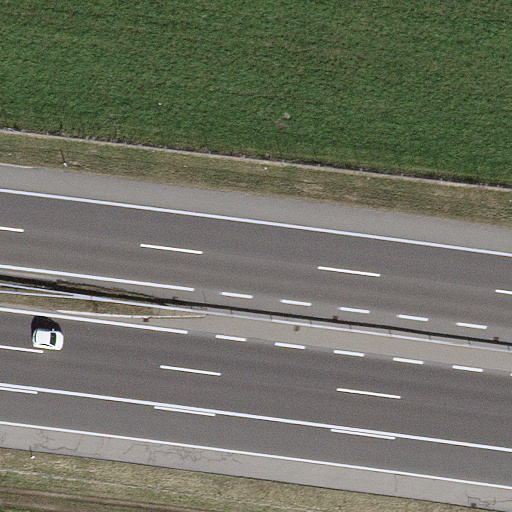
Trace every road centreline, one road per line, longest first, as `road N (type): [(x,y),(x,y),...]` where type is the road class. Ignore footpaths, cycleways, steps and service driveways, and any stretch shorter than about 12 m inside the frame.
road 1 (motorway): [(0,349),(511,414)]
road 2 (motorway): [(511,290),(0,226)]
